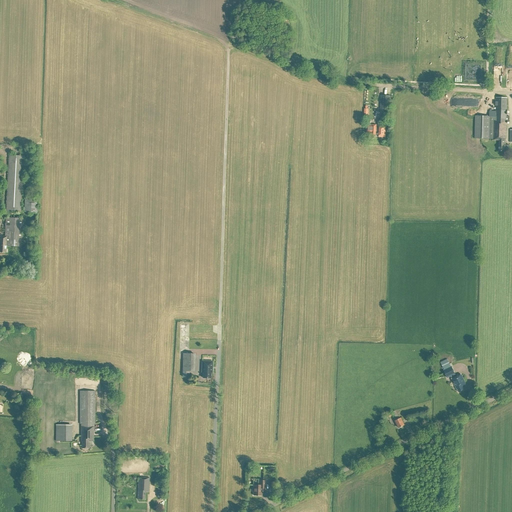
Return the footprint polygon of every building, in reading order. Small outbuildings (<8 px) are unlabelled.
[(381,110),(389,110),(390,101),(390,96),(382,96),(381,110)] [(496,110),(496,117),(475,116),(474,138),(492,139),(492,140),(499,140),(499,151),(504,151),(509,151),(509,145),(505,145),(506,122),(509,122),(509,116),(506,116),(507,98),(496,98),(496,110)] [(366,124),(366,127),(366,129),(370,130),(370,133),(369,132),(368,138),(371,138),(375,138),(376,133),(376,125),(370,124),(366,124)] [(9,155),(8,177),(6,211),(21,212),(23,156),(9,155)] [(25,199),(24,212),(37,213),(37,199),(25,199)] [(23,218),(6,218),(5,236),(0,236),(0,252),(6,253),(6,246),(22,247),(23,218)] [(183,353),(183,371),(182,377),(189,377),(189,371),(193,371),(194,353),(183,353)] [(444,370),(451,366),(448,359),(440,362),(444,370)] [(212,373),(212,361),(202,361),(202,372),(203,372),(203,378),(210,378),(211,373),(212,373)] [(444,370),(447,378),(450,376),(456,389),(457,389),(458,392),(464,389),(462,386),(466,384),(461,374),(455,377),(453,375),(455,374),(451,366),(444,370)] [(34,369),(24,369),(23,389),(33,390),(34,369)] [(80,424),(81,424),(81,441),(82,441),(82,448),(89,448),(89,441),(93,441),(93,424),(95,424),(95,391),(80,391),(80,424)] [(401,418),(399,419),(395,411),(388,414),(389,417),(393,415),(395,421),(399,428),(404,425),(401,418)] [(56,425),(56,441),(71,441),(71,425),(56,425)] [(145,499),(145,492),(148,492),(149,477),(139,477),(137,499),(145,499)] [(262,491),(265,491),(265,480),(259,480),(259,484),(258,485),(254,485),(254,488),(253,489),(253,491),(253,492),(253,495),(261,495),(262,491)]
